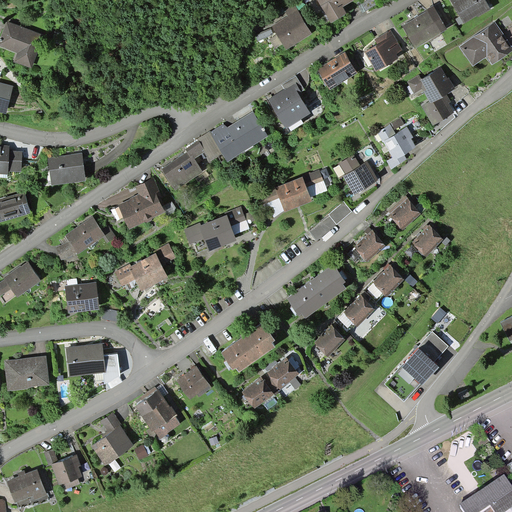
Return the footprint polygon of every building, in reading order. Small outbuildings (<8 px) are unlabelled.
[(317,0),(331,23),(347,13),(343,7),(354,0),(317,0)] [(376,0),(367,0),(361,4),(365,11),(378,4),(376,0)] [(450,0),(464,23),(477,16),(478,17),(491,9),(485,0),(450,0)] [(272,26),(286,50),(313,33),(295,4),(284,10),(288,16),(272,26)] [(402,26),(415,48),(448,29),(433,5),(425,10),(426,11),(402,26)] [(511,9),(495,20),(503,32),(511,25),(511,9)] [(458,46),(473,67),(487,57),(492,64),(511,50),(511,43),(503,32),(495,20),(458,46)] [(45,35),(7,21),(0,37),(0,46),(17,53),(14,62),(32,69),(45,35)] [(511,25),(503,32),(511,43),(511,25)] [(365,51),(376,71),(399,58),(398,57),(404,53),(391,30),(375,39),(378,44),(365,51)] [(317,69),(330,90),(358,73),(345,52),(317,69)] [(430,101),(431,102),(446,93),(455,88),(449,77),(448,78),(441,67),(422,79),(418,81),(422,89),(430,101)] [(418,81),(422,79),(419,75),(407,81),(414,93),(422,89),(418,81)] [(281,84),(285,90),(296,83),(301,92),(304,89),(296,76),(281,84)] [(14,86),(0,82),(0,112),(6,114),(14,86)] [(269,99),(286,128),(310,113),(300,95),(302,93),(301,92),(296,83),(285,90),(269,99)] [(431,102),(430,101),(422,106),(433,125),(455,113),(449,103),(451,102),(446,93),(431,102)] [(222,153),(228,162),(268,136),(253,111),(228,127),(223,124),(212,131),(209,131),(222,153)] [(401,118),(392,123),(395,129),(405,124),(401,118)] [(388,161),(392,168),(407,159),(404,155),(416,147),(411,139),(414,137),(407,126),(396,132),(391,123),(376,132),(383,143),(384,142),(393,158),(388,161)] [(222,153),(209,131),(197,139),(199,141),(206,151),(204,152),(210,161),(222,153)] [(176,190),(204,172),(195,159),(204,152),(206,151),(199,141),(185,149),(187,152),(162,169),(176,190)] [(0,173),(8,174),(8,171),(22,172),(23,151),(10,150),(10,145),(0,144),(0,173)] [(48,158),(51,186),(86,181),(82,153),(48,158)] [(343,176),(354,195),(378,180),(367,161),(360,165),(354,154),(339,163),(345,174),(343,176)] [(299,207),(313,202),(311,197),(307,187),(324,181),(320,169),(302,176),(303,177),(289,182),(299,207)] [(130,199),(118,205),(130,229),(145,222),(147,223),(152,220),(152,218),(165,212),(158,196),(162,194),(153,177),(134,186),(138,194),(129,198),(130,199)] [(327,190),(324,181),(307,187),(311,197),(327,190)] [(259,193),(264,204),(268,203),(279,198),(284,211),(284,212),(299,207),(289,182),(275,187),(259,193)] [(0,222),(31,213),(25,192),(0,199),(0,222)] [(279,198),(268,203),(274,218),(284,211),(279,198)] [(403,230),(422,213),(408,198),(389,215),(403,230)] [(352,211),(344,201),(309,230),(317,241),(352,211)] [(222,246),(237,241),(234,235),(230,225),(246,219),(241,206),(225,213),(226,215),(212,220),(222,246)] [(56,247),(61,260),(77,253),(78,254),(105,235),(110,241),(116,236),(107,224),(101,228),(93,216),(65,235),(69,241),(56,247)] [(250,229),(246,219),(230,225),(234,235),(250,229)] [(183,229),(189,245),(193,243),(197,253),(208,249),(209,251),(222,246),(212,220),(201,225),(200,222),(183,229)] [(426,257),(444,239),(429,225),(411,243),(426,257)] [(367,263),(386,246),(372,231),(353,248),(367,263)] [(447,237),(442,242),(446,246),(451,241),(447,237)] [(154,285),(169,277),(162,265),(176,258),(169,243),(154,251),(155,253),(141,260),(154,285)] [(114,272),(122,287),(135,280),(141,291),(154,285),(141,260),(131,266),(130,263),(114,272)] [(0,281),(0,295),(5,303),(16,295),(17,297),(42,281),(28,261),(4,277),(5,279),(0,281)] [(334,264),(286,298),(299,316),(302,313),(305,318),(347,288),(344,284),(347,282),(334,264)] [(386,296),(404,279),(390,265),(372,282),(373,283),(383,293),(386,296)] [(410,274),(405,280),(412,287),(418,281),(410,274)] [(65,285),(68,313),(100,309),(97,282),(65,285)] [(383,293),(373,283),(368,289),(377,298),(383,293)] [(353,322),(358,327),(375,309),(361,295),(343,312),(344,313),(353,322)] [(104,308),(102,318),(118,322),(118,310),(104,308)] [(353,322),(344,313),(338,319),(348,328),(353,322)] [(511,315),(499,322),(510,343),(511,341),(511,315)] [(263,323),(220,352),(233,370),(236,368),(239,373),(275,347),(272,343),(275,340),(263,323)] [(314,342),(328,357),(346,339),(332,325),(314,342)] [(417,347),(418,348),(434,362),(449,346),(432,331),(417,347)] [(104,384),(121,376),(118,353),(104,355),(103,343),(66,347),(69,377),(103,373),(104,384)] [(404,362),(384,384),(404,402),(420,384),(422,386),(439,367),(434,362),(418,348),(404,363),(404,362)] [(47,355),(4,360),(8,390),(50,385),(47,355)] [(278,391),(300,374),(286,357),(265,373),(268,378),(266,379),(276,392),(278,391)] [(176,381),(190,399),(210,384),(196,366),(176,381)] [(241,392),(254,409),(274,394),(276,392),(266,379),(264,381),(261,377),(241,392)] [(162,384),(157,387),(163,397),(168,393),(162,384)] [(142,401),(135,406),(152,431),(154,429),(160,438),(181,424),(175,416),(177,415),(171,406),(170,407),(163,397),(157,387),(156,386),(139,397),(142,401)] [(467,389),(458,394),(461,400),(470,396),(467,389)] [(92,446),(105,465),(134,445),(121,426),(122,425),(113,412),(100,420),(107,431),(101,435),(104,438),(92,446)] [(478,442),(481,447),(490,441),(488,437),(478,442)] [(144,444),(134,449),(139,460),(149,456),(144,444)] [(59,461),(54,448),(43,452),(49,466),(51,465),(59,485),(64,483),(78,478),(82,476),(78,467),(81,465),(77,454),(59,461)] [(6,481),(15,503),(33,496),(35,500),(48,495),(38,469),(26,473),(24,470),(18,473),(19,476),(6,481)] [(511,511),(511,485),(504,474),(460,504),(465,511),(511,511)] [(78,478),(64,483),(66,489),(80,484),(78,478)]
